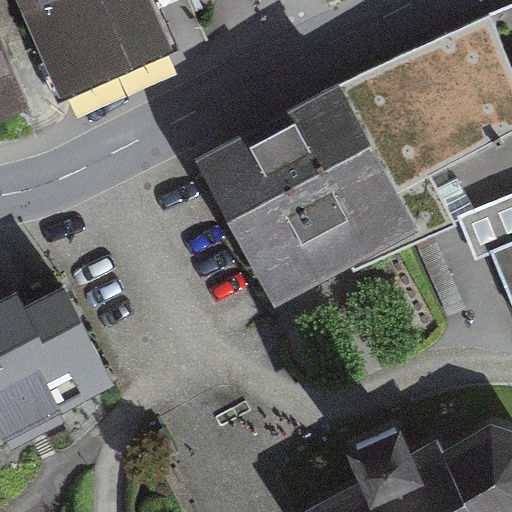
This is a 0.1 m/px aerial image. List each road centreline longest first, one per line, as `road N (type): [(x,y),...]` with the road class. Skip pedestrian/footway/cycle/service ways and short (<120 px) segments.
road 1 (residential): [(97,161),(245,364),(511,355)]
road 2 (secondary): [(97,161),(417,0)]
